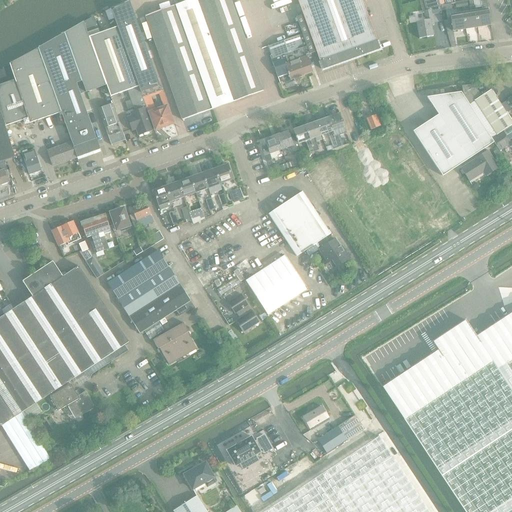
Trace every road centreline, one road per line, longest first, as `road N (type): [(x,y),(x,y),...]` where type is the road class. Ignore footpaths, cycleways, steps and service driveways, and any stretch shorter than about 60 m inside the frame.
road 1 (primary): [(5,511),(511,210)]
road 2 (unclassified): [(511,234),(47,511)]
road 3 (tertiary): [(0,218),(399,70)]
road 4 (unknown): [(179,153),(137,13)]
